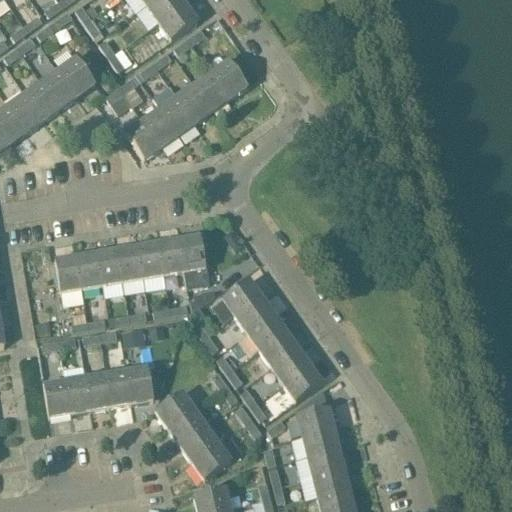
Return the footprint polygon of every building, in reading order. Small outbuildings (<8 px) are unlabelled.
[(66,0),(57,7),(62,13),(76,3),(73,0),(66,0)] [(134,19),(146,10),(160,0),(125,0),(122,2),(134,19)] [(185,9),(178,0),(160,0),(146,10),(158,28),(185,9)] [(43,16),(48,23),(62,13),(57,7),(43,16)] [(171,46),(198,27),(185,9),(158,28),(171,46)] [(75,15),(85,29),(91,25),(81,11),(75,15)] [(67,16),(36,39),(41,46),(72,24),(67,16)] [(23,31),(28,37),(41,28),(37,21),(23,31)] [(85,29),(97,46),(103,41),(91,25),(85,29)] [(14,47),(28,37),(23,31),(10,40),(14,47)] [(200,35),(186,45),(190,51),(205,41),(200,35)] [(97,46),(109,63),(115,59),(103,41),(97,46)] [(30,43),(16,53),(21,60),(35,51),(30,43)] [(186,45),(173,54),(177,61),(190,51),(186,45)] [(21,60),(16,53),(3,63),(8,70),(21,60)] [(115,59),(109,63),(117,76),(124,71),(115,59)] [(166,59),(152,68),(157,75),(171,65),(166,59)] [(76,62),(57,76),(76,103),(95,89),(76,62)] [(228,65),(210,78),(229,105),(247,93),(228,65)] [(152,68),(138,78),(143,85),(157,75),(152,68)] [(40,88),(59,114),(76,103),(57,76),(40,88)] [(229,105),(210,78),(192,90),(212,117),(229,105)] [(131,83),(120,91),(118,92),(123,99),(136,90),(131,83)] [(40,88),(23,99),(42,126),(59,114),(40,88)] [(192,90),(176,102),(195,129),(212,117),(192,90)] [(131,111),(123,99),(118,92),(103,102),(108,109),(117,121),(131,111)] [(159,114),(178,141),(195,129),(176,102),(169,92),(151,104),(159,114)] [(23,99),(6,112),(25,138),(42,126),(23,99)] [(6,112),(0,115),(0,138),(8,150),(25,138),(6,112)] [(159,114),(142,126),(161,153),(178,141),(159,114)] [(143,166),(161,153),(142,126),(124,139),(143,166)] [(0,138),(0,155),(8,150),(0,138)] [(200,242),(178,245),(184,278),(187,295),(209,291),(206,274),(205,274),(200,242)] [(178,245),(158,249),(163,282),(184,278),(178,245)] [(137,252),(143,285),(163,282),(158,249),(137,252)] [(122,288),(143,285),(137,252),(117,256),(122,288)] [(125,302),(122,288),(117,256),(96,259),(101,292),(104,306),(125,302)] [(96,259),(75,263),(81,295),(101,292),(96,259)] [(60,299),(81,295),(75,263),(54,266),(60,299)] [(234,322),(255,307),(261,303),(249,285),(211,312),(224,329),(234,322)] [(194,306),(189,307),(192,320),(200,313),(214,302),(214,298),(193,301),(194,306)] [(246,339),(255,332),(273,319),(261,303),(255,307),(234,322),(246,339)] [(185,311),(168,314),(169,322),(186,319),(185,311)] [(169,322),(168,314),(151,316),(152,324),(169,322)] [(144,318),(127,320),(129,328),(145,326),(144,318)] [(246,339),(258,356),(286,336),(273,319),(255,332),(246,339)] [(129,328),(127,320),(110,323),(112,331),(129,328)] [(192,331),(202,345),(208,340),(214,336),(205,323),(199,328),(198,327),(192,331)] [(103,325),(86,328),(87,335),(104,332),(103,325)] [(51,338),(49,327),(35,329),(37,340),(51,338)] [(87,335),(86,328),(70,330),(71,337),(87,335)] [(164,343),(162,332),(150,334),(152,345),(164,343)] [(141,335),(122,338),(124,351),(144,348),(141,335)] [(258,356),(270,372),(298,353),(286,336),(258,356)] [(115,338),(98,341),(99,348),(116,346),(115,338)] [(208,340),(202,345),(212,358),(218,354),(208,340)] [(99,348),(98,341),(83,343),(84,351),(99,348)] [(59,355),(74,352),(73,344),(57,347),(59,355)] [(42,358),(59,355),(57,347),(41,350),(42,358)] [(270,372),(282,389),(310,370),(298,353),(270,372)] [(232,374),(223,361),(217,365),(226,379),(232,374)] [(323,388),(310,370),(282,389),(296,407),(323,388)] [(147,373),(125,377),(130,409),(153,405),(147,373)] [(232,374),(226,379),(236,392),(242,388),(232,374)] [(125,377),(105,380),(110,412),(130,409),(125,377)] [(211,383),(221,396),(227,392),(217,378),(211,383)] [(84,383),(90,416),(110,412),(105,380),(84,383)] [(84,383),(64,387),(69,419),(90,416),(84,383)] [(69,419),(64,387),(42,391),(48,423),(69,419)] [(221,396),(231,410),(237,406),(227,392),(221,396)] [(246,395),(240,399),(250,412),(256,408),(246,395)] [(167,434),(194,416),(181,397),(154,416),(167,434)] [(256,408),(250,412),(259,426),(265,422),(256,408)] [(235,417),(245,431),(251,426),(241,412),(235,417)] [(301,440),(301,443),(334,435),(328,413),(296,421),(296,423),(286,426),(290,443),(301,440)] [(206,433),(194,416),(167,434),(179,452),(206,433)] [(270,442),(284,432),(279,425),(265,435),(270,442)] [(245,431),(247,433),(253,442),(259,438),(251,426),(245,431)] [(179,452),(191,468),(218,449),(206,433),(179,452)] [(338,455),(334,435),(301,443),(306,463),(338,455)] [(231,467),(218,449),(191,468),(204,486),(231,467)] [(266,469),(274,467),(271,453),(262,455),(266,469)] [(311,483),(344,475),(338,455),(306,463),(300,464),(305,485),(311,483)] [(267,477),(271,493),(280,491),(276,474),(267,477)] [(349,495),(344,475),(311,483),(317,503),(349,495)] [(261,508),(269,506),(265,489),(257,491),(261,508)] [(280,491),(271,493),(275,509),(284,507),(280,491)] [(193,502),(195,511),(229,511),(225,494),(193,502)] [(352,511),(349,495),(317,503),(318,511),(352,511)]
